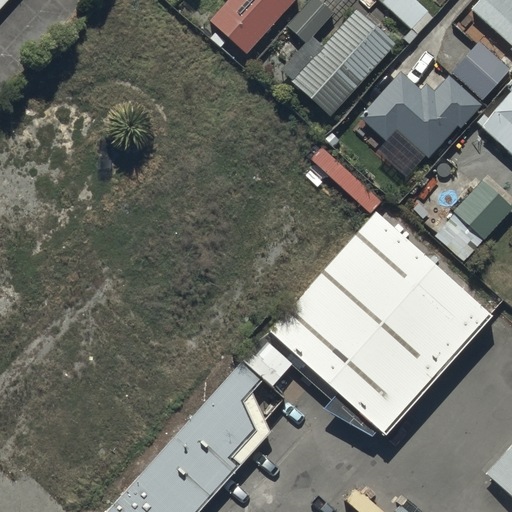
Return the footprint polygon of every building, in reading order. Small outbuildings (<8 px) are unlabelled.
[(0,0),(0,16),(14,0),(0,0)] [(289,0),(224,0),(211,15),(247,47),(289,0)] [(331,111),(396,38),(357,5),(323,42),(313,33),(334,9),(322,0),(306,0),(288,21),(307,37),(282,65),(292,73),(291,75),(331,111)] [(420,0),(385,0),(412,25),(403,35),(410,41),(435,13),(420,0)] [(511,0),(474,0),(471,3),(511,39),(511,0)] [(509,65),(479,38),(452,68),(483,95),(509,65)] [(421,86),(401,67),(360,112),(387,136),(397,125),(428,153),(458,121),(461,123),(481,101),(449,71),(434,87),(427,80),(421,86)] [(511,76),(509,79),(511,81),(511,84),(488,112),(484,109),(477,117),(511,147),(511,76)] [(511,203),(511,201),(481,175),(452,207),(484,235),(511,203)] [(229,217),(215,204),(144,283),(139,279),(128,292),(166,326),(250,238),(248,237),(261,223),(241,205),(229,217)] [(490,308),(375,205),(266,324),(383,427),(490,308)] [(134,217),(112,240),(143,270),(165,246),(134,217)] [(0,306),(15,290),(3,280),(25,256),(0,233),(0,306)] [(258,375),(239,358),(102,511),(188,511),(234,461),(227,455),(252,426),(240,396),(258,375)] [(511,511),(511,445),(485,475),(511,499),(511,511)]
